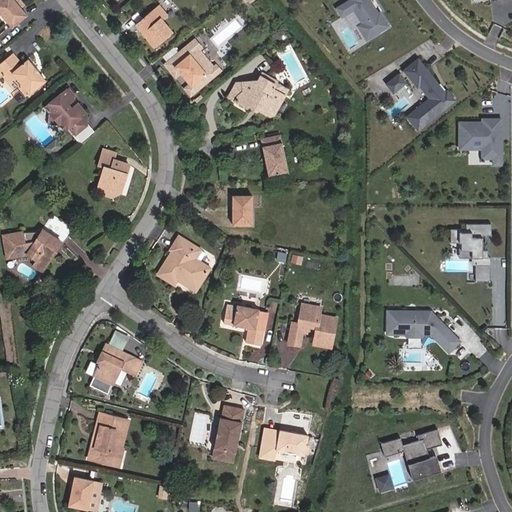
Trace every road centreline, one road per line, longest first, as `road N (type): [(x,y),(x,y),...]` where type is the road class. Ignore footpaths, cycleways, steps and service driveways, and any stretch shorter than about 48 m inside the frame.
road 1 (residential): [(104,290),(164,193),(171,145),(154,100),(71,0)]
road 2 (residential): [(41,511),(40,458),(57,377),(104,290)]
road 3 (residential): [(286,382),(186,349),(104,290)]
road 4 (residential): [(511,367),(486,433),(507,511)]
